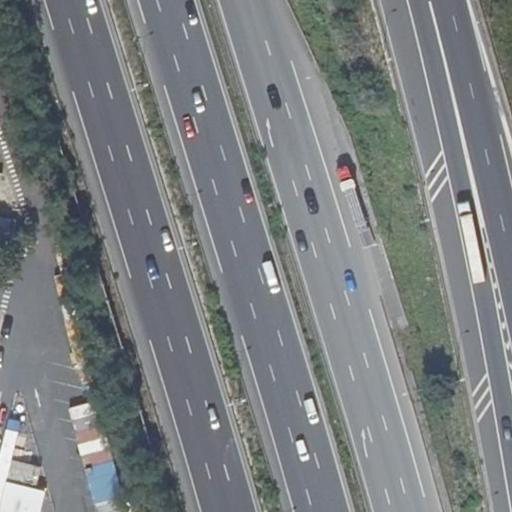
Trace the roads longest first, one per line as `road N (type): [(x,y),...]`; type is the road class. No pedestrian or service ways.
road 1 (motorway): [(71,0),(229,511)]
road 2 (motorway): [(164,0),(320,511)]
road 3 (motorway): [(401,511),(246,0)]
road 4 (motorway): [(511,457),(438,0)]
road 5 (motorway): [(511,266),(439,0)]
